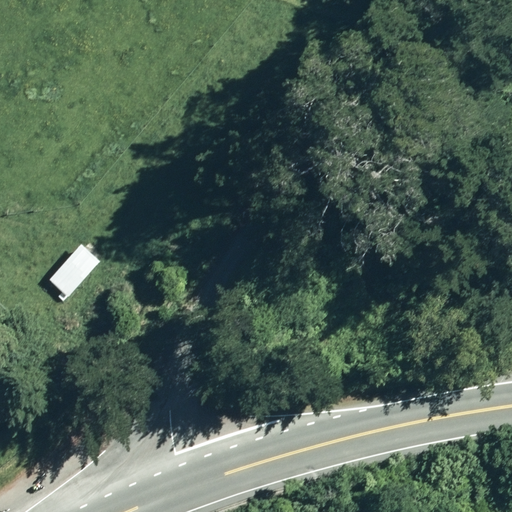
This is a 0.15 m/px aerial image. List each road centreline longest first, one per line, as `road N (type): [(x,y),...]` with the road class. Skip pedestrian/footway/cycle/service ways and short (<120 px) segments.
road 1 (unclassified): [(189,489),(168,418),(193,351),(461,0)]
road 2 (track): [(413,63),(327,34),(262,44),(198,93),(91,219),(58,229),(0,225)]
road 3 (trunk): [(189,489),(368,432),(511,407)]
